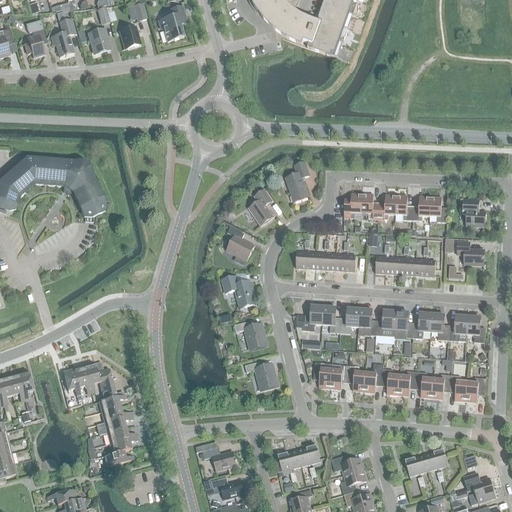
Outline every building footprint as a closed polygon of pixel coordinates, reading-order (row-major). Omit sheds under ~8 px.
[(256,14),(259,16),(261,19),(263,22),(268,26),(272,31),(275,33),(281,37),(286,40),(289,42),(290,43),(295,45),(302,48),(303,43),(308,45),(307,50),(342,62),(345,63),(346,62),(336,59),(341,46),(347,48),(347,47),(341,45),(346,31),(352,34),(352,33),(346,31),(351,17),(357,19),(351,17),(356,3),(362,5),(356,2),(356,0),(324,0),(317,23),(310,21),(300,17),(293,12),(295,10),(297,8),(298,6),(298,5),(300,1),(299,0),(247,0),(249,4),(250,6),(251,9),(254,12),(256,14)] [(32,16),(40,13),(37,4),(29,6),(32,16)] [(60,14),(69,13),(67,5),(50,10),(51,15),(60,14)] [(147,21),(143,5),(132,7),(136,24),(147,21)] [(187,25),(182,8),(169,12),(171,19),(158,23),(160,31),(163,31),(167,44),(183,39),(180,27),(187,25)] [(110,26),(105,10),(97,12),(101,28),(110,26)] [(76,36),(71,21),(60,25),(63,36),(51,39),(53,48),(56,47),(59,60),(74,55),(69,38),(76,36)] [(29,46),(25,47),(27,56),(32,55),(33,60),(44,57),(41,47),(41,45),(46,43),(43,31),(41,24),(40,23),(26,27),(28,35),(32,34),(33,39),(28,41),(28,40),(28,41),(29,46)] [(139,47),(134,29),(121,33),(126,51),(139,47)] [(13,43),(10,31),(0,33),(0,60),(9,58),(6,45),(13,43)] [(110,51),(104,32),(88,36),(94,56),(110,51)] [(82,165),(26,160),(0,182),(0,208),(9,212),(15,211),(20,199),(24,195),(35,185),(64,188),(74,194),(82,213),(81,213),(84,219),(91,219),(105,213),(105,205),(88,169),(82,165)] [(309,179),(303,166),(293,168),(296,177),(285,181),(293,205),(308,200),(302,181),(309,179)] [(272,203),(264,192),(254,199),(258,204),(248,211),(260,228),(273,219),(265,208),(272,203)] [(361,216),(362,196),(351,196),(351,203),(344,203),(344,220),(354,220),(354,215),(361,216)] [(368,221),(378,221),(379,207),(373,207),(373,197),(362,196),(361,216),(368,216),(368,221)] [(385,207),(379,207),(378,221),(388,222),(388,217),(395,217),(396,198),(385,197),(385,207)] [(396,198),(395,217),(403,217),(402,222),(412,223),(413,209),(407,208),(407,198),(396,198)] [(419,209),(413,209),(412,223),(422,223),(422,218),(430,218),(430,199),(419,199),(419,209)] [(430,199),(430,218),(437,219),(436,224),(447,224),(447,210),(441,210),(442,200),(430,199)] [(478,204),(463,203),(462,216),(466,217),(466,227),(485,228),(486,215),(478,215),(478,204)] [(244,236),(230,229),(227,235),(234,239),(226,253),(237,258),(235,263),(243,267),(245,262),(246,263),(254,249),(241,242),(244,236)] [(377,237),(369,236),(369,248),(377,248),(377,237)] [(417,249),(417,241),(409,241),(408,248),(417,249)] [(470,244),(457,244),(457,257),(464,257),(464,266),(484,267),(484,252),(470,252),(470,244)] [(305,271),(306,255),(296,254),(295,270),(305,271)] [(316,255),(306,255),(305,271),(315,271),(316,255)] [(325,272),(326,256),(316,255),(315,271),(325,272)] [(326,256),(325,272),(335,273),(336,256),(326,256)] [(345,273),(346,257),(336,256),(335,273),(345,273)] [(356,257),(346,257),(345,273),(355,274),(356,257)] [(385,276),(386,259),(376,259),(375,275),(385,276)] [(386,259),(385,276),(395,276),(396,260),(386,259)] [(406,261),(396,260),(395,276),(404,277),(406,261)] [(414,278),(415,261),(406,261),(404,277),(414,278)] [(415,261),(414,278),(424,278),(425,262),(415,261)] [(425,262),(424,278),(434,279),(435,263),(425,262)] [(237,286),(235,278),(221,282),(225,295),(235,293),(239,311),(256,307),(249,283),(237,286)] [(314,326),(322,327),(323,309),(311,308),(310,321),(302,320),(301,333),(314,334),(314,326)] [(336,310),(323,309),(322,327),(330,327),(329,335),(334,335),(340,335),(341,323),(335,322),(336,310)] [(346,323),(341,323),(340,335),(345,336),(346,328),(358,329),(359,311),(347,311),(346,323)] [(370,337),(376,338),(377,325),(371,325),(372,312),(359,311),(358,329),(371,330),(370,337)] [(382,331),(394,332),(396,314),(383,313),(382,326),(377,325),(376,338),(382,338),(382,331)] [(408,315),(396,314),(394,332),(394,339),(406,340),(412,340),(413,328),(407,327),(407,326),(408,324),(408,315)] [(418,333),(431,334),(432,316),(419,315),(418,328),(413,328),(412,340),(418,341),(418,333)] [(438,342),(448,343),(449,330),(443,330),(444,317),(432,316),(431,334),(438,335),(438,342)] [(466,337),(467,337),(468,319),(455,318),(454,330),(449,330),(448,343),(466,344),(466,337)] [(480,319),(468,319),(467,337),(474,337),(474,344),(484,345),(485,333),(480,332),(480,319)] [(250,330),(248,323),(234,327),(236,334),(245,332),(250,351),(266,347),(261,327),(250,330)] [(321,343),(302,342),(301,350),(320,351),(321,343)] [(482,364),(487,360),(484,355),(479,358),(482,364)] [(99,384),(103,402),(116,399),(115,395),(108,370),(102,372),(100,364),(94,366),(94,365),(99,384)] [(260,371),(259,364),(244,368),(246,375),(255,373),(260,392),(277,388),(272,368),(260,371)] [(99,384),(94,365),(83,368),(91,395),(95,394),(93,386),(99,384)] [(332,366),(321,365),(315,365),(313,382),(319,383),(318,390),(329,391),(331,372),(332,366)] [(381,388),(383,371),(383,367),(373,366),(372,375),(365,375),(364,394),(375,395),(375,388),(381,388)] [(347,383),(349,368),(339,367),(338,372),(331,372),(329,391),(341,392),(342,382),(347,383)] [(91,395),(83,368),(73,371),(78,390),(84,388),(87,396),(91,395)] [(359,369),(349,368),(347,383),(353,383),(352,393),(364,394),(365,375),(358,374),(359,369)] [(78,390),(73,371),(62,374),(67,393),(74,391),(76,399),(80,398),(78,390)] [(386,396),(398,397),(399,378),(392,377),(393,372),(389,372),(383,371),(381,388),(387,389),(386,396)] [(17,376),(24,403),(28,402),(26,394),(33,392),(28,373),(17,376)] [(409,391),(415,392),(417,374),(407,373),(406,379),(399,378),(398,397),(409,398),(409,391)] [(427,375),(417,374),(415,392),(421,392),(420,399),(432,400),(433,381),(426,380),(427,375)] [(17,376),(7,379),(12,398),(18,396),(20,404),(24,403),(17,376)] [(443,394),(449,395),(451,377),(441,377),(440,382),(433,381),(432,400),(443,402),(443,394)] [(466,404),(467,384),(460,384),(461,378),(451,377),(449,395),(455,395),(454,403),(466,404)] [(12,398),(7,379),(0,380),(0,395),(3,408),(7,407),(5,399),(12,398)] [(474,385),(467,384),(466,404),(477,405),(478,395),(485,395),(486,381),(475,380),(474,385)] [(123,397),(116,399),(103,402),(98,404),(101,414),(120,409),(118,403),(126,401),(125,396),(123,397)] [(101,414),(104,425),(131,418),(130,414),(122,416),(120,409),(101,414)] [(28,414),(21,415),(24,424),(30,423),(28,414)] [(132,422),(131,418),(104,425),(106,435),(126,430),(124,424),(132,422)] [(127,437),(126,430),(106,435),(109,446),(136,439),(135,435),(127,437)] [(0,447),(8,445),(5,435),(0,436),(0,447)] [(137,443),(136,439),(109,446),(112,456),(123,453),(123,454),(131,451),(129,445),(137,443)] [(8,445),(0,447),(0,458),(11,456),(8,445)] [(316,448),(306,450),(311,466),(320,464),(316,448)] [(221,457),(218,449),(202,453),(204,461),(213,459),(216,473),(237,468),(233,453),(221,457)] [(306,450),(297,453),(301,469),(311,466),(306,450)] [(433,455),(438,471),(447,468),(443,452),(433,455)] [(125,460),(123,454),(123,453),(112,456),(104,458),(107,469),(134,462),(133,458),(125,460)] [(301,469),(297,453),(287,455),(291,471),(301,469)] [(291,471),(287,455),(278,458),(279,461),(279,462),(275,463),(278,475),(291,471)] [(438,471),(433,455),(424,458),(428,473),(438,471)] [(0,469),(14,466),(11,456),(0,458),(0,469)] [(342,472),(344,478),(363,472),(360,461),(348,464),(346,458),(331,462),(334,474),(342,472)] [(414,460),(419,476),(428,473),(424,458),(414,460)] [(419,476),(414,460),(405,463),(409,479),(419,476)] [(16,477),(14,466),(0,469),(0,484),(5,484),(4,480),(16,477)] [(366,483),(363,472),(344,478),(345,484),(340,485),(344,497),(357,493),(355,487),(366,483)] [(473,492),(474,496),(492,490),(489,480),(478,484),(475,476),(463,480),(467,493),(473,492)] [(228,486),(226,480),(211,484),(213,491),(220,489),(224,502),(244,496),(241,483),(228,486)] [(293,492),(291,485),(283,487),(285,494),(293,492)] [(492,490),(474,496),(477,506),(495,500),(492,490)] [(57,508),(63,506),(77,503),(76,502),(74,492),(47,499),(48,503),(56,501),(57,508)] [(290,504),(291,511),(309,511),(310,511),(307,499),(312,498),(311,492),(297,496),(298,502),(290,504)] [(454,493),(449,494),(451,503),(468,498),(467,492),(455,496),(454,493)] [(352,508),(353,511),(358,511),(374,508),(370,496),(359,500),(357,493),(344,497),(347,509),(352,508)] [(444,504),(442,498),(430,501),(431,508),(444,504)] [(82,501),(76,502),(77,503),(63,506),(64,511),(83,511),(85,511),(82,501)]
